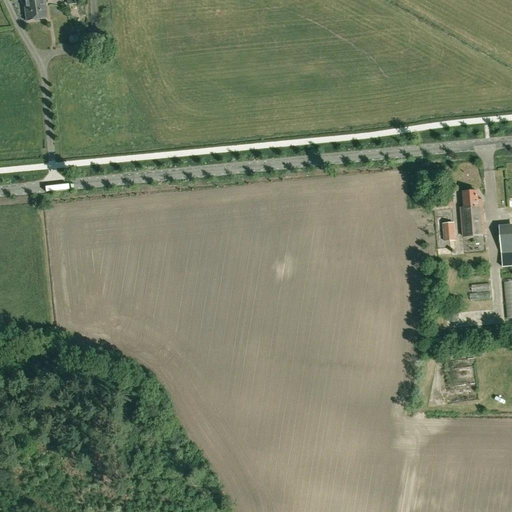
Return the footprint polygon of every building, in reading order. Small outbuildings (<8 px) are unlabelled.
[(21,0),(22,4),(23,4),(25,21),(46,18),(44,1),(46,1),(45,0),(21,0)] [(465,208),(461,209),(463,237),(485,235),(482,199),(477,200),(477,192),(464,193),(465,208)] [(432,208),(454,206),(453,196),(431,198),(432,208)] [(454,223),(442,224),(444,241),(456,241),(454,223)] [(511,225),(499,226),(503,267),(511,266),(511,225)] [(452,312),(452,325),(464,325),(464,312),(452,312)] [(439,403),(448,403),(449,393),(440,393),(439,403)]
